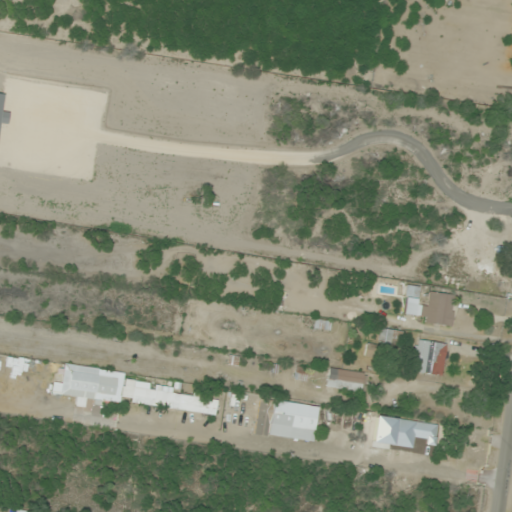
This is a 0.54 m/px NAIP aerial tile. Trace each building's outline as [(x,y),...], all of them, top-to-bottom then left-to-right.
[(482,271),(493,271),(493,243),(482,243),(482,251),(467,251),(467,278),(482,278),(482,271)] [(456,298),(425,293),(421,324),(451,328),(456,298)] [(441,377),(447,346),(419,341),(413,372),(441,377)] [(381,360),(383,348),(366,344),(363,356),(381,360)] [(123,372),(63,365),(60,397),(120,403),(123,372)] [(362,390),(363,372),(328,370),(327,389),(362,390)] [(214,417),(217,397),(133,385),(130,405),(214,417)] [(312,444),(317,408),(259,400),(254,437),(312,444)] [(404,437),(435,441),(437,425),(406,422),(404,437)]
